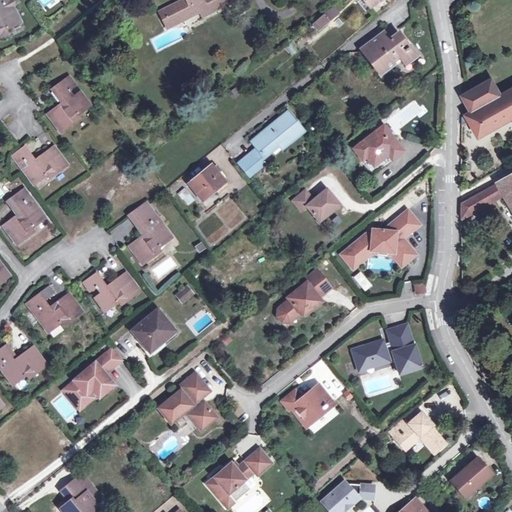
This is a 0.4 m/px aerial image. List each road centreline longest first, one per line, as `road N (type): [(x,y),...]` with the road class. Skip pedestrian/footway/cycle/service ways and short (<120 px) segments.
road 1 (residential): [(511,451),(442,319),(452,242),(452,85),(437,0)]
road 2 (residential): [(229,143),(407,0)]
road 3 (unknown): [(451,148),(350,204),(329,170)]
